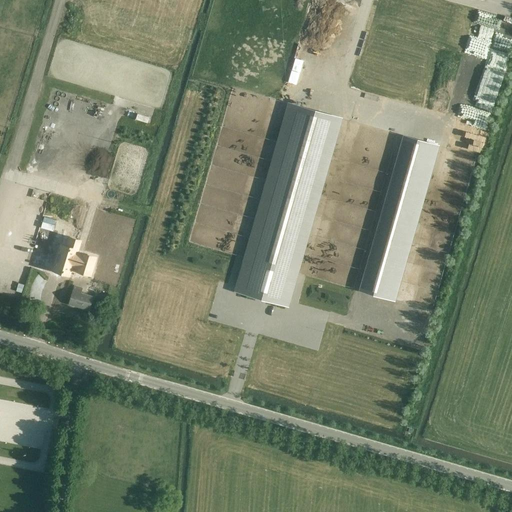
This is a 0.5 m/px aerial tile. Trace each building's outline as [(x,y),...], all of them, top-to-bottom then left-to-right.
[(290,104),(238,287),(287,302),(340,118),(290,104)] [(46,106),(37,145),(58,150),(67,110),(46,106)] [(149,117),(137,114),(135,120),(147,123),(149,117)] [(434,146),(401,136),(356,286),(390,296),(434,146)] [(36,146),(34,154),(48,158),(50,149),(36,146)] [(52,271),(71,276),(72,270),(92,277),(99,257),(80,251),(83,240),(65,234),(52,271)] [(209,267),(220,273),(223,267),(213,261),(209,267)] [(33,277),(32,300),(54,301),(55,278),(33,277)] [(74,284),(68,306),(95,312),(99,296),(84,292),(85,287),(74,284)]
